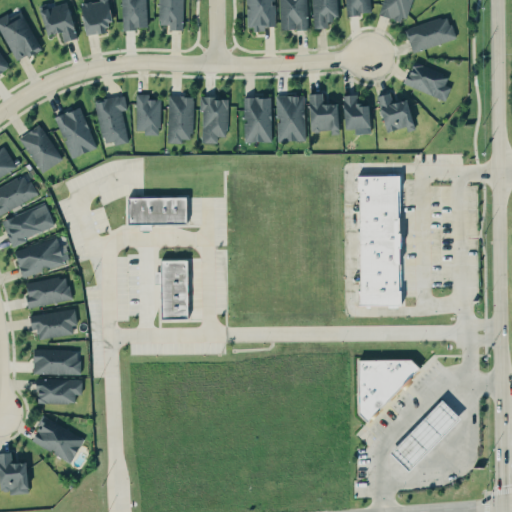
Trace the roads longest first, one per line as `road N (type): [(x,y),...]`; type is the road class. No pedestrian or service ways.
road 1 (secondary): [(499,0),(505,417)]
road 2 (residential): [(0,113),(28,91),(128,61),(373,55)]
